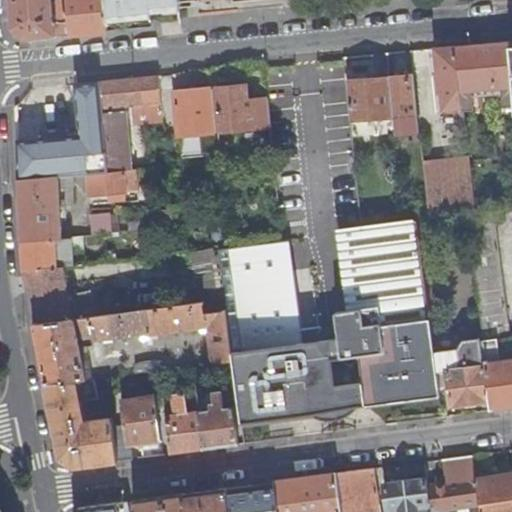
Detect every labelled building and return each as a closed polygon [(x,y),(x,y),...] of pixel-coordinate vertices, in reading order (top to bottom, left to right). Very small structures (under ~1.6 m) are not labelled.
[(9,0),(11,29),(24,40),(71,35),(69,13),(64,13),(63,0),(9,0)] [(67,0),(69,13),(71,35),(91,33),(107,31),(107,27),(106,17),(104,0),(67,0)] [(104,0),(106,17),(150,13),(150,8),(178,5),(177,0),(104,0)] [(150,23),(179,20),(179,19),(178,5),(150,8),(150,13),(106,17),(107,27),(150,23)] [(488,44),(458,47),(464,106),(465,110),(476,109),(473,89),(502,87),(504,106),(511,105),(511,68),(510,48),(509,42),(488,44)] [(464,106),(458,47),(452,47),(445,48),(436,49),(441,92),(443,92),(445,108),(464,106)] [(138,79),(101,82),(110,171),(131,169),(125,107),(110,109),(109,103),(124,102),(134,100),(135,110),(141,109),(141,117),(164,115),(160,76),(138,79)] [(415,76),(392,78),(395,117),(419,115),(415,76)] [(392,78),(348,81),(352,120),(395,117),(392,78)] [(101,82),(76,85),(81,137),(18,141),(20,180),(73,175),(90,173),(110,171),(101,82)] [(272,127),(269,98),(248,100),(247,85),(215,88),(219,132),(272,127)] [(219,132),(215,88),(176,92),(180,136),(219,132)] [(466,214),(475,213),(469,156),(423,161),(426,193),(429,220),(436,219),(466,214)] [(155,166),(137,168),(139,186),(139,190),(150,189),(148,178),(157,177),(155,166)] [(131,169),(110,171),(90,173),(93,194),(111,192),(111,196),(127,194),(127,187),(139,186),(137,168),(131,169)] [(73,175),(20,180),(22,217),(23,240),(64,238),(62,205),(66,204),(66,205),(76,205),(73,175)] [(490,400),(491,411),(511,408),(511,334),(511,335),(494,210),(475,213),(466,214),(482,339),(486,367),(490,400)] [(92,217),(94,234),(114,231),(113,222),(113,221),(98,223),(97,216),(92,217)] [(131,221),(131,229),(146,228),(145,220),(131,221)] [(361,380),(365,406),(440,396),(437,373),(434,353),(432,337),(417,221),(404,223),(362,228),(343,231),(348,268),(354,310),(352,310),(358,355),(361,380)] [(174,224),(164,225),(167,253),(177,252),(174,224)] [(83,236),(72,237),(74,266),(85,264),(83,236)] [(64,238),(23,240),(24,257),(24,259),(24,272),(25,272),(61,267),(65,267),(74,266),(72,237),(67,237),(64,238)] [(358,407),(365,406),(361,380),(337,383),(334,359),(358,355),(352,310),(340,311),(338,313),(337,316),(338,326),(322,329),(320,325),(316,325),(301,327),(289,238),(282,239),(257,242),(280,417),(311,413),(313,413),(318,408),(323,410),(326,410),(331,407),(333,402),(340,401),(346,401),(355,405),(358,407)] [(242,423),(280,417),(257,242),(230,245),(219,247),(226,299),(234,361),(242,423)] [(30,303),(35,324),(104,315),(97,283),(69,287),(65,267),(61,267),(25,272),(30,303)] [(215,363),(234,361),(226,299),(104,315),(35,324),(41,357),(44,374),(46,384),(88,379),(83,354),(90,354),(88,347),(81,348),(80,339),(94,338),(95,340),(107,339),(107,344),(114,343),(113,338),(210,326),(215,363)] [(432,337),(434,353),(456,350),(463,342),(455,334),(432,337)] [(452,406),(490,400),(486,367),(482,339),(463,342),(456,350),(434,353),(437,373),(447,371),(452,406)] [(137,365),(138,373),(154,371),(165,370),(164,361),(137,365)] [(97,463),(118,461),(115,438),(113,418),(85,421),(81,401),(98,399),(95,379),(88,380),(88,379),(46,384),(58,438),(60,451),(62,458),(75,466),(97,463)] [(225,447),(239,445),(234,407),(225,408),(224,403),(225,402),(223,393),(219,393),(218,392),(208,393),(210,411),(200,412),(205,449),(225,447)] [(189,451),(205,449),(200,412),(188,413),(186,395),(172,396),(174,416),(165,417),(170,454),(189,451)] [(118,461),(134,459),(132,444),(162,440),(157,396),(123,400),(127,436),(115,438),(118,461)] [(355,411),(358,407),(355,405),(346,401),(340,401),(333,402),(331,407),(326,410),(323,410),(318,408),(313,413),(311,413),(321,418),(331,419),(340,418),(349,415),(355,411)] [(480,511),(476,480),(473,456),(461,457),(451,459),(442,460),(444,478),(436,479),(437,486),(427,487),(430,511),(480,511)] [(361,471),(337,474),(342,511),(381,511),(375,469),(361,471)] [(342,511),(337,474),(308,478),(301,479),(276,482),(276,484),(279,511),(342,511)] [(511,511),(511,474),(476,480),(480,511),(511,511)] [(430,511),(427,487),(426,480),(386,486),(389,511),(430,511)] [(254,487),(253,485),(225,489),(228,511),(279,511),(276,484),(255,487),(254,487)] [(228,511),(225,489),(203,492),(199,492),(181,495),(183,511),(228,511)] [(183,511),(181,495),(160,498),(133,501),(134,511),(183,511)] [(130,511),(129,502),(105,505),(80,508),(77,511),(130,511)]
